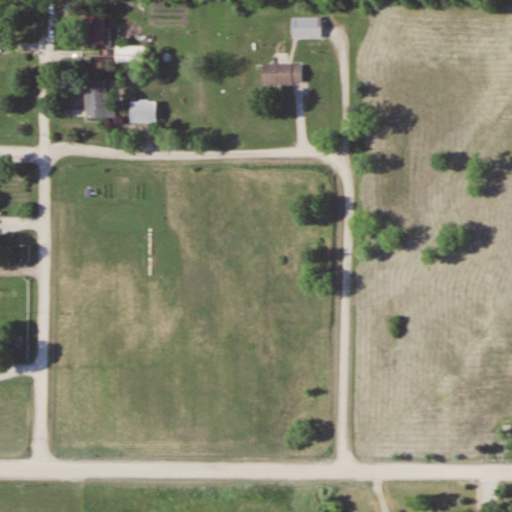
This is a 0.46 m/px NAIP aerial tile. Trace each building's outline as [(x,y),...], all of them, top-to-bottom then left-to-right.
[(85,16),(85,44),(105,44),(105,16),(85,16)] [(293,17),(293,37),(323,37),(323,17),(293,17)] [(145,46),(117,46),(117,63),(145,63),(145,46)] [(263,63),(263,84),(304,84),(304,63),(263,63)] [(116,118),(116,104),(107,104),(107,79),(87,79),(87,118),(116,118)] [(157,101),(131,101),(131,124),(157,124),(157,101)]
